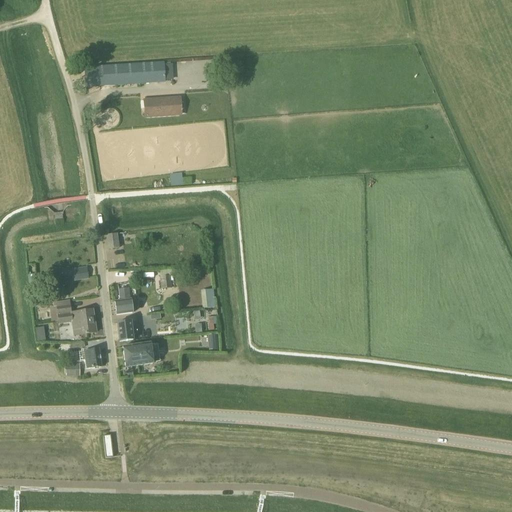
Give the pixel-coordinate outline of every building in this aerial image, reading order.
[(164,65),(84,70),(86,87),(165,83),(165,81),(173,81),(172,65),(164,65)] [(146,117),(176,115),(182,115),(181,99),(145,101),(146,117)] [(171,186),(183,185),(182,173),(170,174),(171,186)] [(107,242),(118,241),(118,233),(106,235),(107,242)] [(118,241),(107,242),(108,250),(119,248),(118,241)] [(71,273),(64,274),(65,281),(72,280),(72,283),(89,279),(87,268),(70,270),(71,273)] [(29,276),(33,306),(38,305),(34,275),(29,276)] [(170,276),(161,277),(161,289),(171,288),(170,276)] [(128,290),(118,291),(120,301),(115,302),(116,315),(133,313),(131,300),(130,300),(128,290)] [(71,314),(69,302),(54,305),(54,308),(51,308),(53,322),(59,321),(60,325),(72,323),(74,337),(97,334),(93,310),(71,314)] [(120,342),(133,340),(131,322),(117,324),(120,342)] [(36,328),(38,342),(47,340),(44,327),(36,328)] [(84,343),(71,345),(72,351),(85,350),(84,343)] [(150,344),(123,348),(125,368),(153,365),(150,344)] [(86,370),(101,368),(99,350),(84,352),(86,370)] [(79,365),(65,365),(66,378),(79,378),(79,365)] [(111,435),(104,436),(107,457),(114,456),(111,435)]
